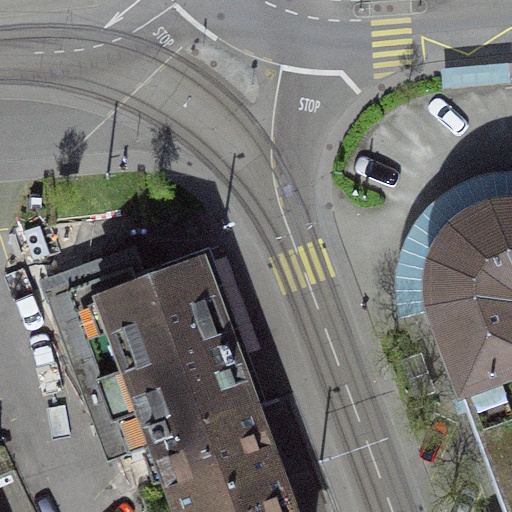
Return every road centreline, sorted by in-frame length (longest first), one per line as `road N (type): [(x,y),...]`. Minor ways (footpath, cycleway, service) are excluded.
road 1 (tertiary): [(392,511),(288,225),(285,182),(317,10)]
road 2 (tertiary): [(511,1),(317,10)]
road 3 (residential): [(132,42),(0,169)]
road 4 (residential): [(0,54),(132,42)]
